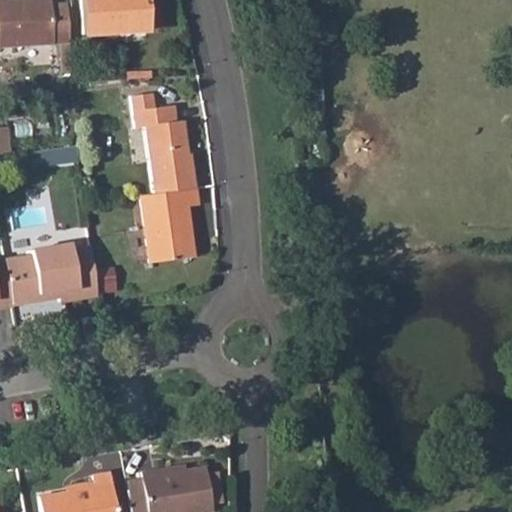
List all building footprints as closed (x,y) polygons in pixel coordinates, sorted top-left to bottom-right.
[(79,0),(82,34),(109,32),(144,30),(141,0),(79,0)] [(15,6),(14,1),(0,1),(0,47),(66,44),(64,5),(47,6),(47,4),(15,6)] [(301,37),(304,108),(318,108),(315,36),(301,37)] [(142,128),(151,195),(191,189),(187,156),(185,156),(180,123),(174,123),(171,106),(151,109),(149,94),(128,97),(132,129),(142,128)] [(318,108),(304,108),(305,136),(320,136),(318,108)] [(0,148),(8,148),(6,126),(0,126),(0,148)] [(151,195),(136,197),(140,227),(145,264),(184,259),(181,236),(186,235),(183,208),(194,207),(191,189),(151,195)] [(28,257),(2,261),(9,307),(37,302),(36,297),(55,293),(56,304),(95,297),(88,249),(68,252),(66,245),(27,252),(28,257)] [(0,309),(9,307),(2,261),(1,260),(0,260),(0,309)] [(183,465),(154,470),(156,475),(184,470),(183,465)] [(207,511),(211,511),(202,468),(184,470),(156,475),(154,470),(139,473),(140,480),(144,511),(207,511)] [(91,488),(62,493),(36,496),(38,511),(113,511),(107,473),(89,477),(90,483),(91,488)] [(144,511),(140,480),(124,483),(128,511),(144,511)] [(90,483),(62,487),(62,493),(91,488),(90,483)]
